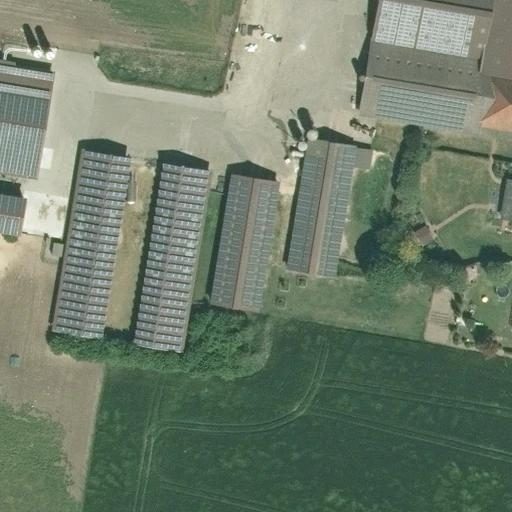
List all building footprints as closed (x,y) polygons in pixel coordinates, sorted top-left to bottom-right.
[(486,0),(371,0),(365,39),(476,58),(486,0)] [(511,0),(486,0),(476,58),(466,118),(511,125),(511,0)] [(0,171),(48,179),(65,70),(8,61),(13,32),(9,32),(4,59),(0,57),(0,171)] [(476,58),(365,39),(353,110),(464,130),(466,118),(476,58)] [(350,146),(304,138),(284,265),(331,272),(347,165),(350,146)] [(350,146),(347,165),(368,168),(371,149),(350,146)] [(125,157),(78,150),(49,330),(96,337),(125,157)] [(206,170),(157,163),(129,342),(178,350),(206,170)] [(274,181),(228,173),(208,299),(254,307),(274,181)] [(511,175),(505,174),(498,216),(507,218),(506,223),(511,223),(511,175)] [(9,190),(9,193),(0,191),(0,229),(11,231),(10,234),(33,238),(40,195),(9,190)] [(425,243),(436,239),(431,225),(420,229),(425,243)]
